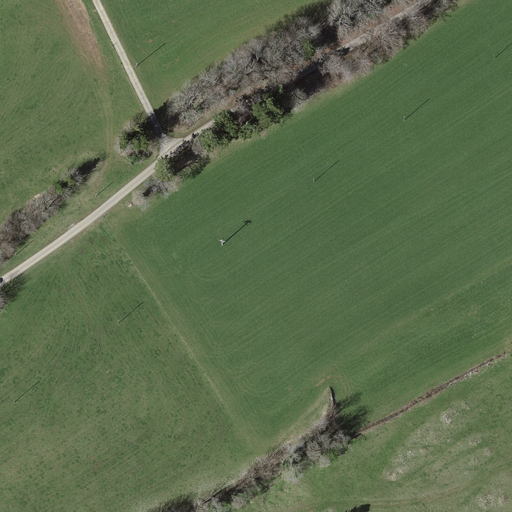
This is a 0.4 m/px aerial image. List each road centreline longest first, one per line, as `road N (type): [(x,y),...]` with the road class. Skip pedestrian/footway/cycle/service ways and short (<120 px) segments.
road 1 (unclassified): [(427,0),(172,152),(0,283)]
road 2 (track): [(96,0),(172,152)]
